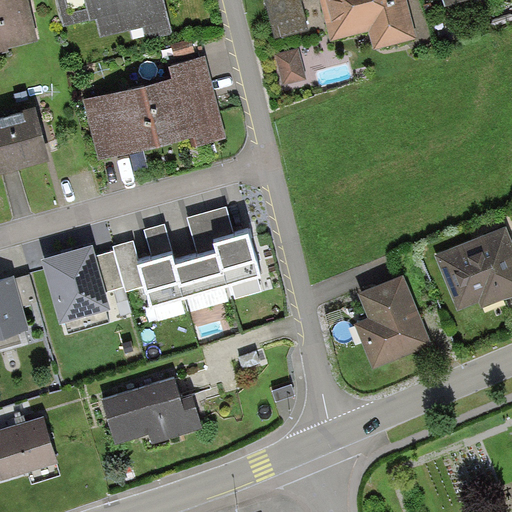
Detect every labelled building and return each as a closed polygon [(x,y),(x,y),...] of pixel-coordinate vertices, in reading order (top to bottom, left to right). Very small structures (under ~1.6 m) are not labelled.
[(27,0),(0,0),(0,55),(9,53),(8,49),(38,42),(27,0)] [(89,21),(83,0),(56,0),(64,28),(89,21)] [(83,0),(89,21),(89,22),(96,21),(100,39),(143,28),(146,41),(173,34),(163,0),(83,0)] [(300,0),(264,0),(275,41),(309,32),(300,0)] [(417,39),(406,0),(320,0),(331,42),(369,32),(374,50),(417,39)] [(299,49),(275,55),(283,86),(307,80),(299,49)] [(172,80),(144,87),(159,148),(195,139),(198,148),(226,141),(214,94),(206,58),(169,68),(172,80)] [(144,87),(84,101),(99,162),(120,157),(159,148),(144,87)] [(35,108),(0,118),(0,176),(50,162),(40,128),(35,108)] [(226,201),(187,212),(196,242),(217,236),(214,227),(232,222),(226,201)] [(151,245),(171,239),(165,218),(144,224),(151,245)] [(232,222),(214,227),(217,236),(228,276),(262,266),(248,218),(232,222)] [(511,233),(506,220),(434,251),(458,307),(479,298),(481,303),(511,289),(511,233)] [(97,251),(93,235),(41,249),(59,314),(111,299),(108,287),(97,251)] [(113,241),(115,246),(125,282),(126,286),(146,281),(138,249),(134,235),(113,241)] [(228,276),(217,236),(196,242),(175,248),(186,287),(228,276)] [(186,287),(175,248),(173,239),(171,239),(151,245),(138,249),(146,281),(151,297),(186,287)] [(115,246),(97,251),(108,287),(125,282),(115,246)] [(403,267),(357,286),(368,313),(354,318),(373,364),(432,340),(403,267)] [(0,329),(29,321),(23,301),(15,273),(14,268),(0,271),(0,329)] [(29,269),(15,273),(23,301),(38,296),(29,269)] [(341,303),(326,308),(334,329),(349,324),(341,303)] [(175,370),(102,393),(116,438),(149,428),(152,438),(203,422),(195,395),(192,387),(182,390),(175,370)] [(0,469),(2,475),(59,458),(44,410),(0,422),(0,469)]
